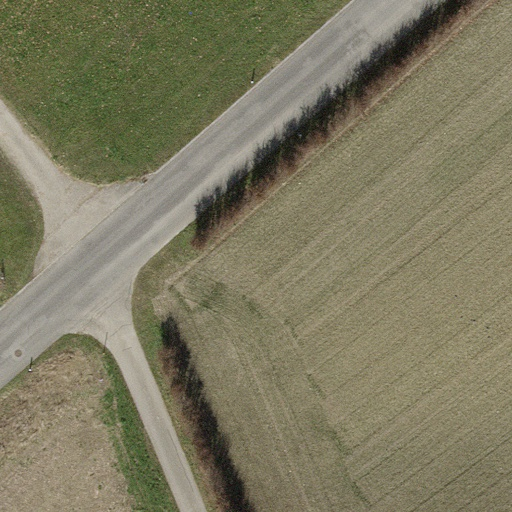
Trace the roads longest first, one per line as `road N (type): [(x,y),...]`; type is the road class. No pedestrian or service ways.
road 1 (unclassified): [(414,0),(0,356)]
road 2 (track): [(191,511),(96,273)]
road 3 (track): [(0,127),(54,198),(96,273)]
